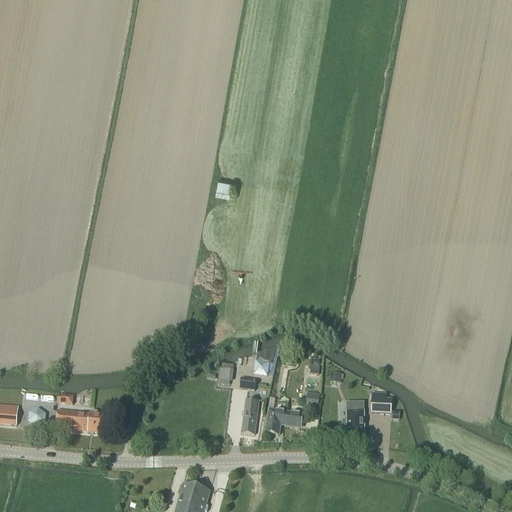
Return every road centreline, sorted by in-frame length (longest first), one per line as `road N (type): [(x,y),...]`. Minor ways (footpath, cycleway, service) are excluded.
road 1 (tertiary): [(497,511),(359,463),(127,463),(0,452)]
road 2 (track): [(127,463),(142,357),(204,349),(221,335)]
